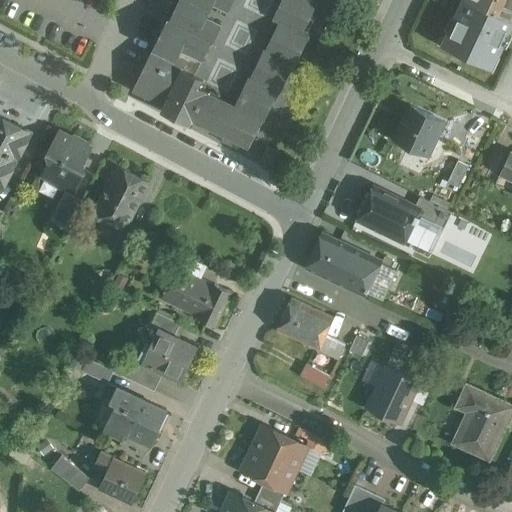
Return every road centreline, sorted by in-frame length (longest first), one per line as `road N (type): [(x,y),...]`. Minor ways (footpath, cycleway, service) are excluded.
road 1 (residential): [(296,222),(0,63)]
road 2 (residential): [(227,375),(507,511)]
road 3 (unclassified): [(378,47),(296,222)]
road 4 (unclassified): [(296,222),(227,375)]
road 5 (unclassified): [(227,375),(165,511)]
road 6 (residential): [(378,47),(511,111)]
